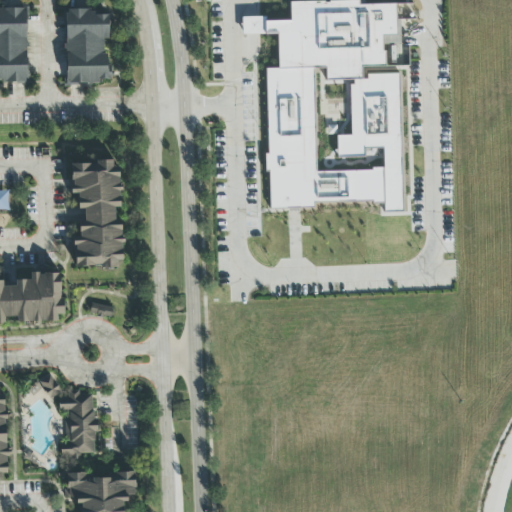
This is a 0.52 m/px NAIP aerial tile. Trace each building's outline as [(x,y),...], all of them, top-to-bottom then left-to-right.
[(269,208),(313,209),(313,202),(383,202),(383,213),(399,213),(401,74),(384,74),(385,44),(397,45),(398,5),(358,4),(358,2),(289,1),(289,21),(264,21),(264,18),(241,17),(241,35),(278,35),(277,69),(267,69),(266,154),(262,154),(262,171),(269,171),(269,208)] [(0,81),(26,82),(26,10),(0,9),(0,81)] [(64,13),(66,86),(99,85),(99,81),(111,80),(111,66),(105,66),(104,39),(108,39),(107,11),(64,13)] [(0,323),(4,323),(4,318),(17,318),(17,321),(63,321),(63,300),(60,300),(60,274),(30,274),(30,281),(15,281),(15,287),(3,287),(3,282),(0,281),(0,323)] [(88,315),(111,318),(112,308),(90,305),(88,315)] [(60,392),(49,376),(38,384),(49,400),(60,392)] [(94,454),(93,396),(79,396),(79,391),(68,391),(68,398),(61,398),(62,460),(80,459),(80,454),(94,454)] [(65,475),(66,499),(73,499),(73,505),(80,504),(80,511),(122,511),(122,503),(135,502),(134,473),(108,474),(108,478),(93,479),(92,473),(65,475)]
